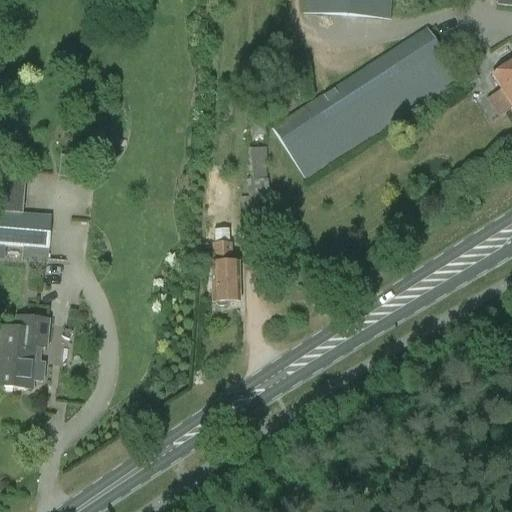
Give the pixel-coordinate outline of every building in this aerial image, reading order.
[(390,22),(391,0),(303,0),(303,16),(390,22)] [(511,0),(484,0),(498,2),(497,7),(511,8),(511,0)] [(306,182),(460,81),(426,29),(271,128),(306,182)] [(497,118),(511,108),(511,64),(492,78),(501,91),(486,101),(497,118)] [(268,200),(266,150),(250,151),(253,198),(253,199),(268,200)] [(0,247),(51,253),(54,218),(23,214),(25,172),(0,171),(0,247)] [(206,181),(204,241),(227,242),(228,214),(229,182),(206,181)] [(253,199),(253,198),(241,199),(242,220),(269,221),(268,200),(253,199)] [(213,307),(239,306),(238,265),(231,265),(230,246),(213,247),(214,267),(212,267),(213,307)] [(17,320),(16,331),(0,329),(0,388),(30,392),(31,384),(43,386),(46,365),(40,364),(41,350),(45,351),(48,323),(17,320)]
